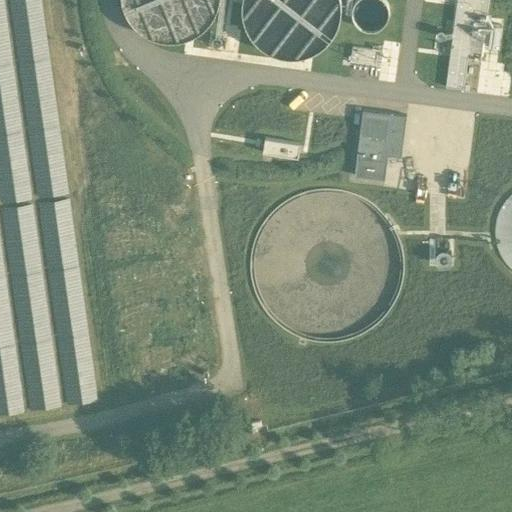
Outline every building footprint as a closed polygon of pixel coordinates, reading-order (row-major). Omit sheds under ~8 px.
[(40,0),(12,0),(20,53),(34,51),(36,64),(44,63),(49,100),(55,99),(40,0)] [(468,59),(480,61),(488,0),(456,0),(447,73),(445,86),(464,89),(466,76),(468,59)] [(367,63),(370,45),(353,43),(351,60),(367,63)] [(86,94),(178,152),(192,130),(100,72),(86,94)] [(339,124),(340,112),(314,108),(312,119),(339,124)] [(388,116),(362,113),(354,174),(384,178),(387,160),(383,159),(388,116)] [(267,135),(265,152),(304,156),(305,139),(267,135)] [(444,189),(453,189),(453,164),(425,164),(424,184),(412,184),(411,220),(444,220),(444,189)] [(511,190),(501,204),(495,221),(495,239),(502,256),(511,268),(511,190)] [(124,205),(125,197),(102,194),(101,202),(124,205)] [(249,233),(248,205),(225,206),(226,223),(221,224),(222,234),(249,233)]
